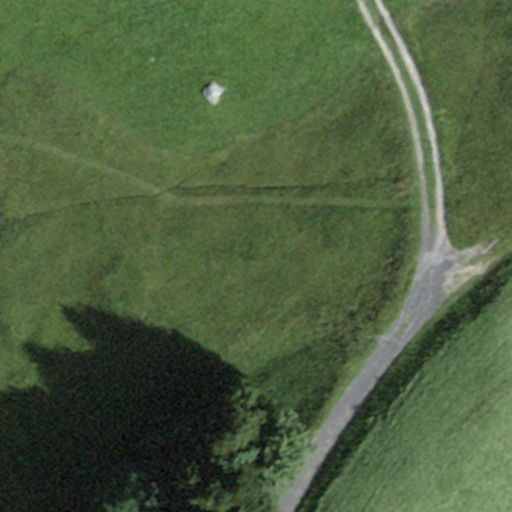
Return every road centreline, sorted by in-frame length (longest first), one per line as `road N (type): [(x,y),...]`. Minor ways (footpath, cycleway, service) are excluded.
road 1 (track): [(367,0),(414,113),(424,180),(421,260),(390,334),(280,511)]
road 2 (track): [(511,233),(465,261),(390,334)]
